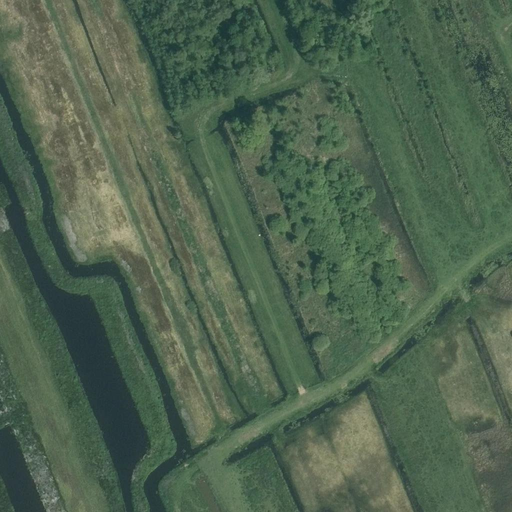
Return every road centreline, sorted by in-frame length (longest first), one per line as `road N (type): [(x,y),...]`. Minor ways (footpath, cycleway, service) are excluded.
road 1 (track): [(305,401),(198,129),(211,108),(293,73),(296,57),(275,0)]
road 2 (track): [(205,511),(188,470),(347,379),(480,255),(511,237)]
